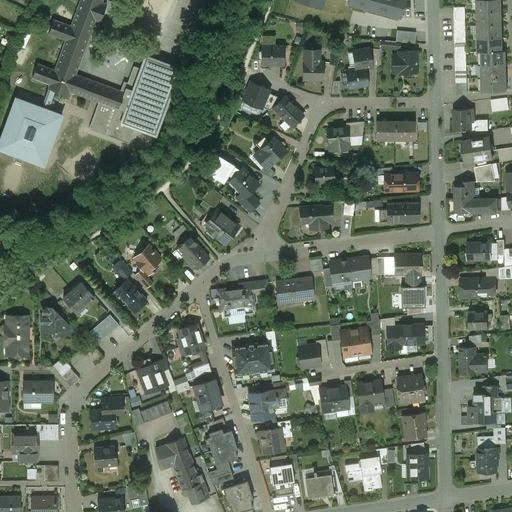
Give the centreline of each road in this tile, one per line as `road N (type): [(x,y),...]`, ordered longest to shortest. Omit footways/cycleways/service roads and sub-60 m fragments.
road 1 (residential): [(76,397),(229,262),(267,256)]
road 2 (residential): [(267,256),(438,232)]
road 3 (residential): [(267,256),(266,239),(322,102)]
road 4 (residential): [(441,356),(445,498)]
road 5 (residential): [(435,103),(438,232)]
road 6 (residential): [(438,232),(441,356)]
